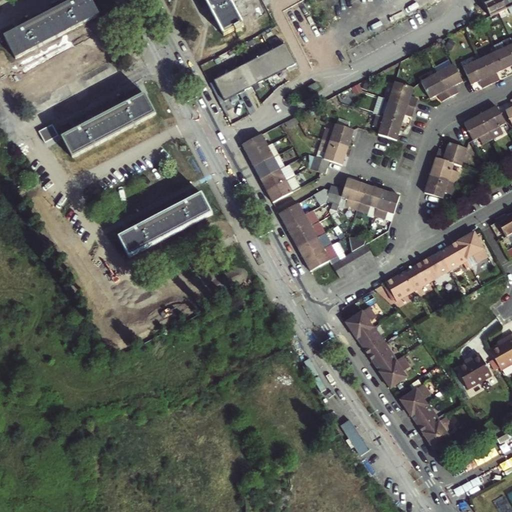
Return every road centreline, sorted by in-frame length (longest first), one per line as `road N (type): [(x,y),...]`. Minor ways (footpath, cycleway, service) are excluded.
road 1 (secondary): [(129,0),(300,317)]
road 2 (secondary): [(315,310),(149,0)]
road 3 (secondary): [(300,317),(425,508)]
road 4 (secondary): [(440,498),(315,310)]
road 5 (residential): [(416,186),(438,122),(511,86)]
road 6 (unknown): [(136,288),(253,233)]
road 7 (residential): [(315,310),(420,250)]
